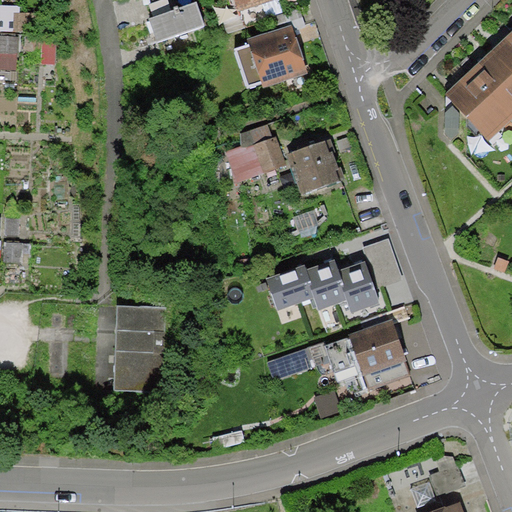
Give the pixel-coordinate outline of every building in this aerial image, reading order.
[(153,17),(149,19),(157,43),(206,26),(198,2),(172,12),(167,0),(163,0),(149,5),(153,17)] [(233,0),(237,11),(271,0),(233,0)] [(292,25),(247,41),(249,46),(234,50),(248,89),(261,84),(263,89),(308,74),(292,25)] [(455,82),(442,93),(487,141),(511,117),(511,29),(501,39),(479,60),(455,82)] [(288,164),(277,136),(273,138),(268,124),(241,133),(241,149),(227,155),(237,183),(288,164)] [(330,139),(288,155),(303,195),(345,180),(330,139)] [(389,238),(363,247),(377,289),(403,280),(389,238)] [(380,303),(365,262),(351,266),(338,271),(334,260),(321,265),(306,270),(305,266),(284,273),(266,279),(277,311),(314,298),(319,311),(347,300),(351,313),(380,303)] [(167,306),(117,305),(114,389),(163,392),(167,306)] [(394,321),(268,362),(273,380),(331,361),(338,383),(365,374),(370,389),(412,375),(394,321)] [(466,485),(457,464),(430,475),(438,496),(466,485)]
